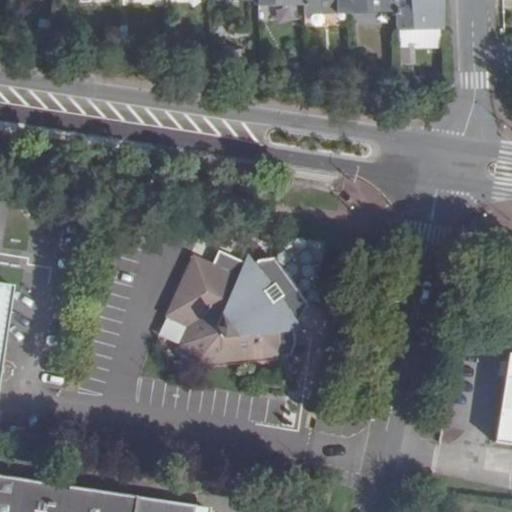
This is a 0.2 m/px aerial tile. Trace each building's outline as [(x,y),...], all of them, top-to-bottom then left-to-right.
[(302,0),(302,4),(303,15),(306,14),(327,14),(349,14),(348,0),(302,0)] [(348,0),(349,14),(394,12),(393,0),(348,0)] [(393,0),(394,12),(395,44),(442,43),(440,0),(393,0)] [(327,14),(306,14),(306,27),(328,26),(327,14)] [(217,225),(210,239),(228,248),(235,234),(217,225)] [(192,254),(165,312),(155,333),(178,344),(192,363),(287,355),(291,341),(300,341),(299,334),(290,329),(290,319),(297,319),(304,304),(273,257),(256,260),(253,266),(217,249),(211,263),(192,254)] [(0,357),(10,289),(0,287),(0,357)] [(511,357),(509,357),(496,446),(511,448),(511,357)] [(0,511),(193,511),(194,508),(141,500),(118,496),(0,477),(0,511)] [(406,489),(402,507),(420,511),(424,493),(406,489)] [(119,491),(118,496),(141,500),(141,495),(119,491)]
